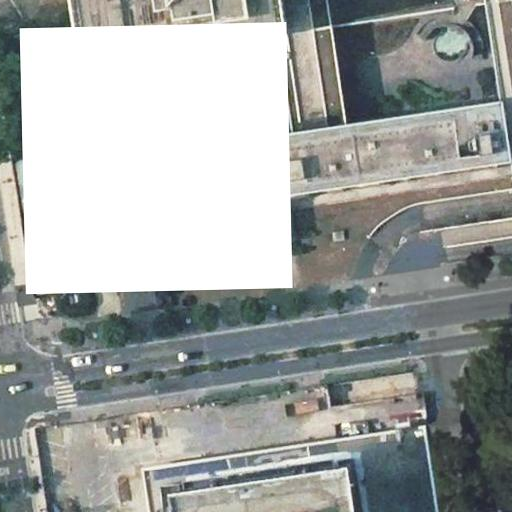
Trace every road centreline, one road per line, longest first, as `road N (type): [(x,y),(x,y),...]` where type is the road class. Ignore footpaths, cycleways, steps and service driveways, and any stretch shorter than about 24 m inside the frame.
road 1 (residential): [(0,393),(35,404),(511,332)]
road 2 (residential): [(511,301),(0,375)]
